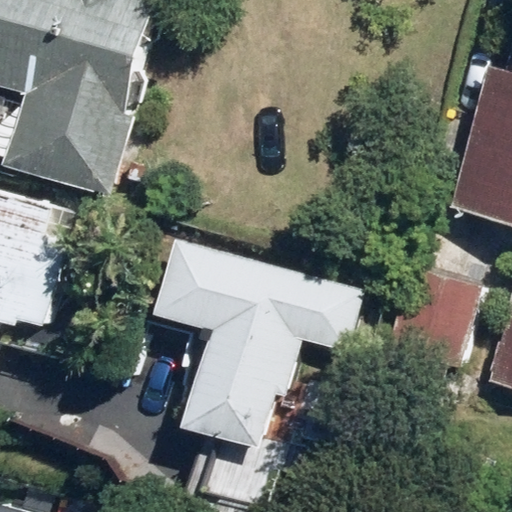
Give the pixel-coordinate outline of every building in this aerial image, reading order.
[(0,0),(0,155),(12,159),(10,167),(128,197),(178,0),(0,0)] [(511,59),(511,64),(503,62),(464,211),(511,224),(511,59)] [(0,331),(3,319),(51,331),(82,214),(0,192),(0,331)] [(214,328),(192,428),(273,446),(285,395),(293,397),(303,347),(322,351),(364,361),(381,286),(181,242),(164,317),(202,325),(214,328)] [(491,281),(421,269),(405,361),(475,373),(491,281)] [(511,313),(495,383),(511,387),(511,313)] [(0,511),(52,511),(0,499),(0,511)]
